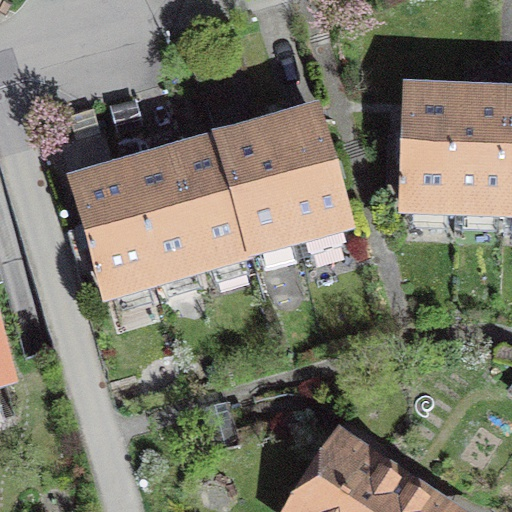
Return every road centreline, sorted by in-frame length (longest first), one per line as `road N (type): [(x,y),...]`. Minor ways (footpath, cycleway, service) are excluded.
road 1 (residential): [(0,104),(126,511)]
road 2 (residential): [(0,52),(118,22)]
